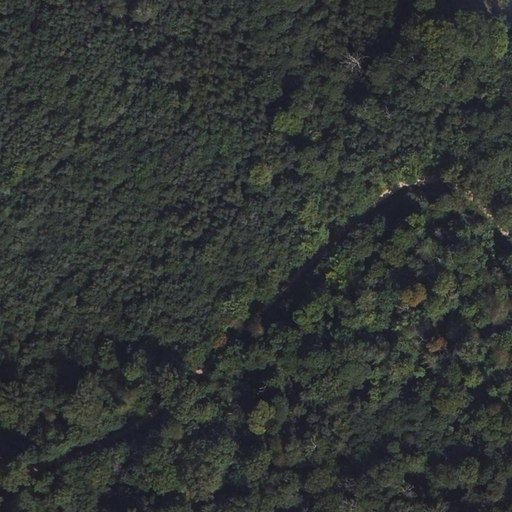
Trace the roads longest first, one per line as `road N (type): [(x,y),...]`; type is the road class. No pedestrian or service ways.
road 1 (track): [(340,233),(187,388),(98,452),(0,486)]
road 2 (track): [(340,233),(264,198),(109,0)]
road 3 (track): [(511,240),(469,194),(444,181),(413,181),(385,194),(340,233)]
